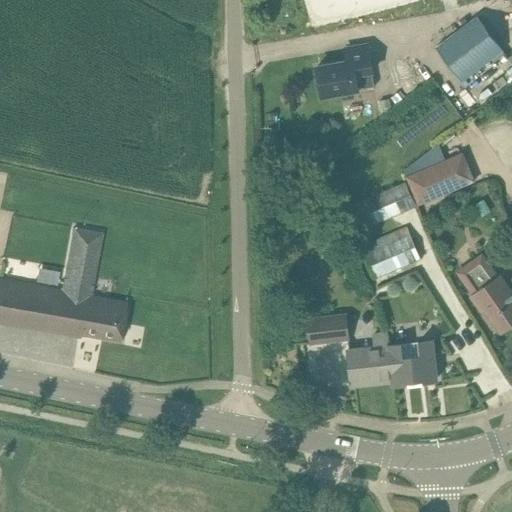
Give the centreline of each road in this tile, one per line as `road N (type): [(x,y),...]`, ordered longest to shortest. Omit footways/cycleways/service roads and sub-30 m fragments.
road 1 (unclassified): [(240,426),(234,0)]
road 2 (tertiary): [(240,426),(0,375)]
road 3 (tertiary): [(441,459),(240,426)]
